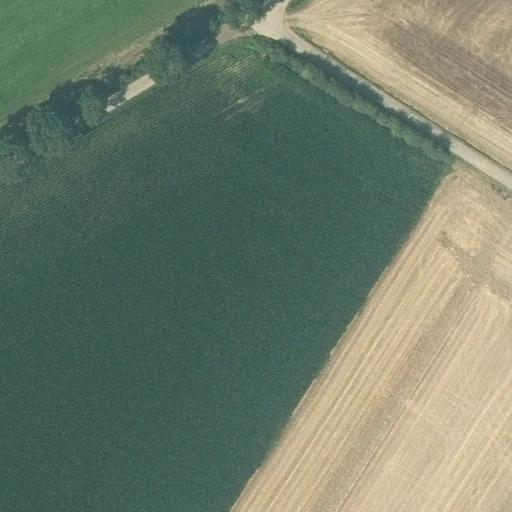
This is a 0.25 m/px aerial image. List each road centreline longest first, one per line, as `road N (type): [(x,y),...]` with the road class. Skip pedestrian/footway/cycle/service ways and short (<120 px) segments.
road 1 (unclassified): [(286,0),(0,177)]
road 2 (track): [(254,20),(511,183)]
